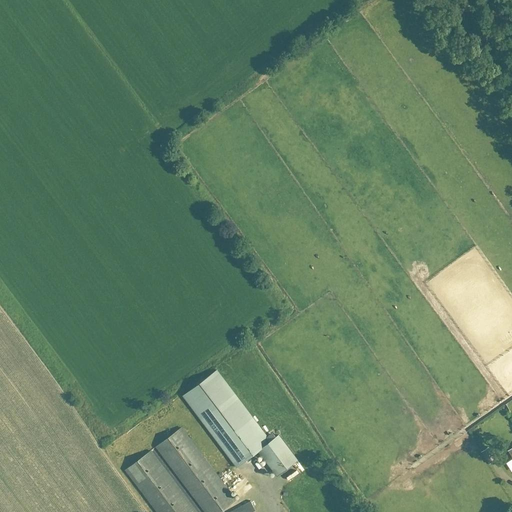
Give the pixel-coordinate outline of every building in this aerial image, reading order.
[(216,371),(182,396),(236,468),(258,452),(276,476),(297,460),(279,436),(271,442),(216,371)] [(203,511),(221,511),(236,501),(181,428),(155,448),(203,511)] [(488,448),(481,452),(489,464),(496,460),(488,448)] [(155,511),(196,511),(151,451),(124,471),(155,511)] [(255,511),(250,502),(230,511),(255,511)]
